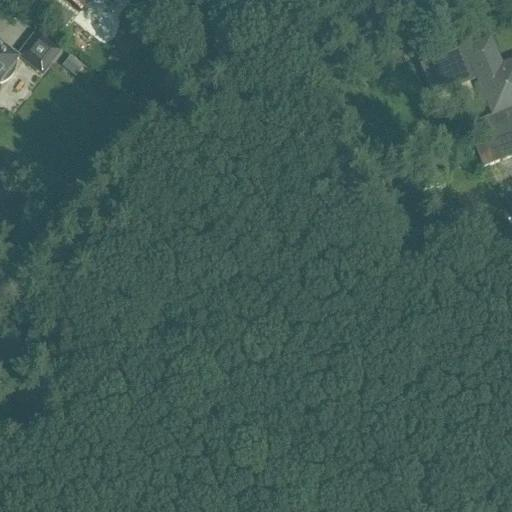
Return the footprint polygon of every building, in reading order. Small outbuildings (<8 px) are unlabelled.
[(67,0),(80,10),(84,13),(93,0),(102,0),(112,7),(118,0),(67,0)] [(37,35),(20,57),(43,75),(60,52),(37,35)] [(479,123),(487,144),(511,133),(511,125),(506,112),(511,109),(511,60),(502,65),(491,38),(421,66),(435,100),(477,82),(492,117),(479,123)] [(0,85),(1,85),(8,81),(11,79),(13,76),(15,72),(16,65),(16,63),(17,63),(17,62),(0,48),(0,85)] [(84,68),(71,58),(63,68),(76,78),(84,68)] [(511,133),(487,144),(486,144),(494,165),(511,157),(511,133)] [(34,207),(14,233),(44,257),(64,231),(34,207)]
